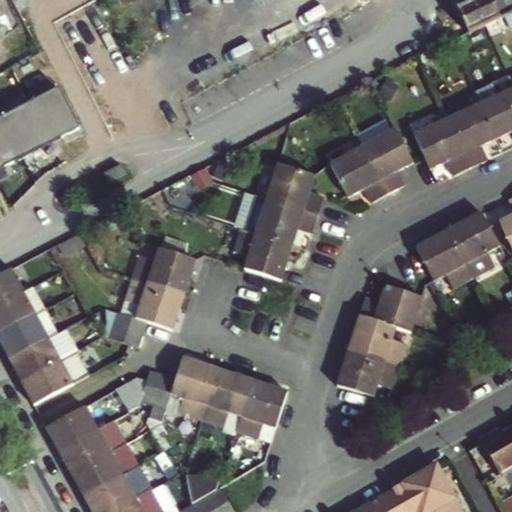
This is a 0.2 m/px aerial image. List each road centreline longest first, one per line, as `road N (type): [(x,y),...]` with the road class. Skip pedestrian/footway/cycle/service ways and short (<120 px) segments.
road 1 (residential): [(320,373),(365,245),(511,173)]
road 2 (residential): [(329,500),(511,395)]
road 3 (residential): [(320,373),(212,332),(218,276)]
road 4 (residential): [(329,500),(305,444),(320,373)]
road 5 (secondary): [(58,511),(0,403)]
